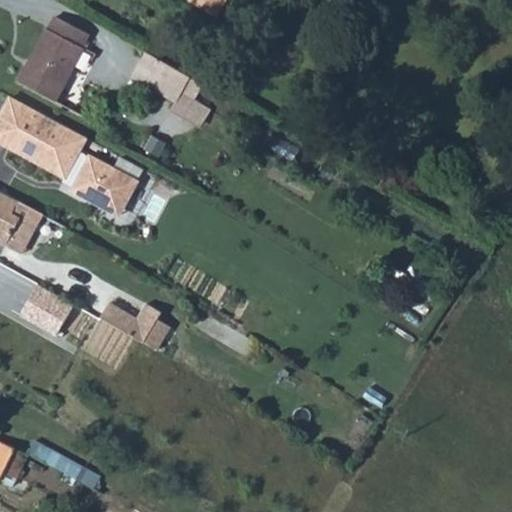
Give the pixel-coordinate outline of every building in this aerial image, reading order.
[(186,0),(214,16),(223,0),(186,0)] [(45,27),(44,28),(17,81),(53,101),(83,48),(80,46),(88,32),(54,14),(47,28),(45,27)] [(144,50),(130,74),(174,101),(181,88),(188,76),(144,50)] [(188,76),(181,88),(194,97),(202,84),(188,76)] [(181,88),(174,101),(168,112),(181,119),(194,97),(181,88)] [(10,96),(0,114),(0,138),(8,143),(7,145),(64,176),(65,173),(76,179),(71,189),(92,200),(110,193),(124,201),(135,180),(78,149),(85,136),(10,96)] [(40,212),(0,190),(0,244),(3,246),(18,217),(33,226),(40,212)] [(18,217),(3,246),(18,255),(33,226),(18,217)] [(72,302),(36,282),(27,300),(50,313),(42,327),(55,333),(72,302)] [(107,302),(98,317),(108,322),(154,350),(162,337),(149,329),(156,316),(159,312),(144,303),(135,318),(107,302)] [(149,329),(162,337),(169,324),(156,316),(149,329)] [(0,440),(0,474),(14,447),(0,440)]
